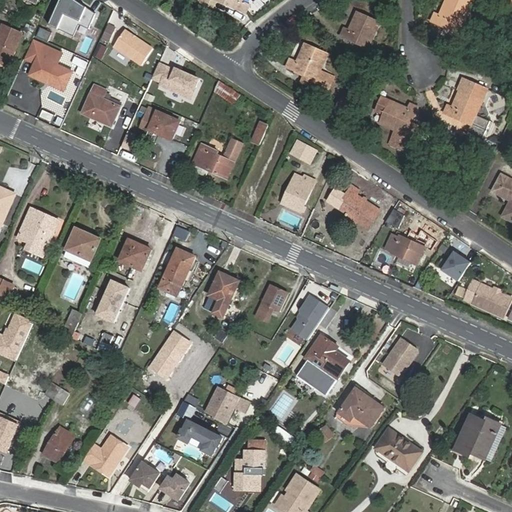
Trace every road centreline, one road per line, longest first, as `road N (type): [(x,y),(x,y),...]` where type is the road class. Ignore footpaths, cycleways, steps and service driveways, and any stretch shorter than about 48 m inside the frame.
road 1 (secondary): [(0,122),(511,351)]
road 2 (residential): [(511,256),(234,74)]
road 3 (residential): [(234,74),(124,0)]
